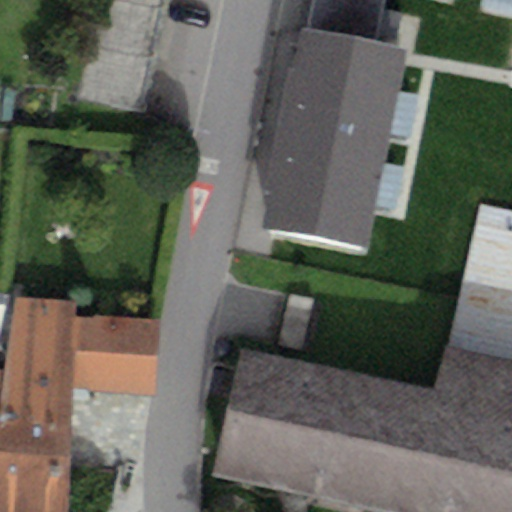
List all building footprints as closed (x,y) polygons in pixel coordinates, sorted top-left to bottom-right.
[(164,0),(93,0),(75,100),(144,113),(164,0)] [(312,0),(306,31),(378,46),(387,0),(312,0)] [(306,31),(303,29),(294,68),(288,67),(262,193),(269,194),(262,228),(367,250),(408,52),(378,46),(306,31)] [(511,215),(477,208),(446,349),(511,363),(511,215)] [(0,511),(69,511),(77,394),(158,399),(163,317),(80,312),(81,297),(9,293),(4,374),(0,373),(0,511)] [(313,300),(289,295),(277,347),(301,352),(313,300)] [(436,393),(242,350),(213,479),(362,511),(511,511),(511,363),(446,349),(436,393)]
